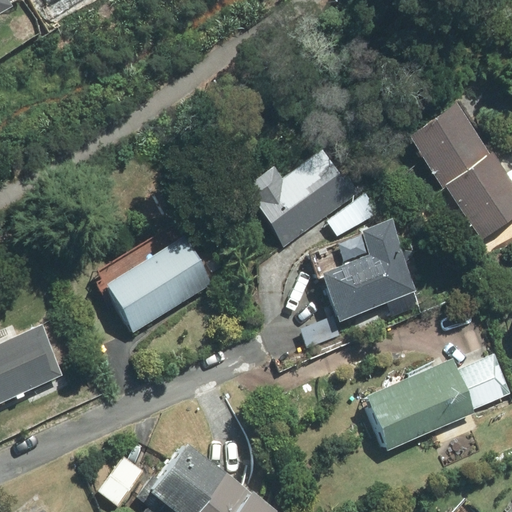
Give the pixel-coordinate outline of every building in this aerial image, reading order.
[(511,188),(449,105),(403,140),(480,241),(511,216),(511,188)] [(321,221),(357,194),(342,175),(335,180),(314,151),(276,180),(268,169),(234,194),(279,253),(321,221)] [(411,292),(384,224),(330,245),(333,253),(309,263),(333,323),(411,292)] [(133,337),(210,285),(176,235),(100,287),(133,337)] [(0,404),(61,377),(38,325),(0,342),(0,404)] [(467,411),(506,394),(489,356),(450,373),(444,362),(357,402),(381,456),(469,417),(467,411)] [(268,511),(174,445),(131,506),(139,511),(268,511)] [(117,510),(141,473),(117,458),(93,495),(117,510)]
